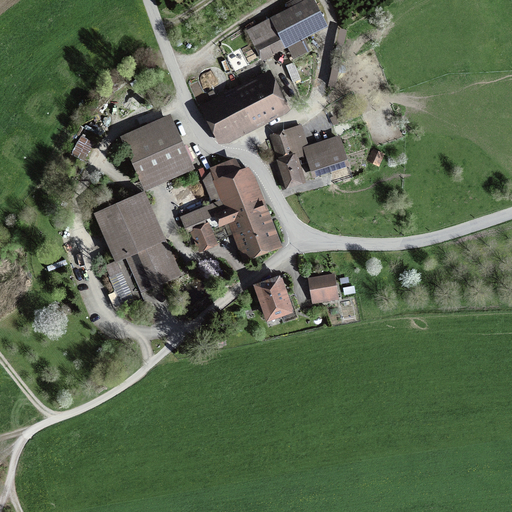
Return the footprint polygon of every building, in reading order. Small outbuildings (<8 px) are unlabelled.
[(312,0),(309,0),(250,31),(263,57),(326,25),(312,0)] [(228,54),(235,69),(248,63),(240,48),(228,54)] [(295,61),(289,63),(293,79),(299,77),(295,61)] [(341,85),(343,77),(348,78),(350,66),(333,62),(329,82),(341,85)] [(220,140),(283,107),(267,76),(246,88),(247,90),(215,106),(212,100),(203,105),(206,111),(205,112),(220,140)] [(189,162),(171,122),(125,143),(143,182),(189,162)] [(286,133),(272,137),(281,162),(278,163),(285,186),(301,180),(294,159),(306,155),(307,155),(305,148),(298,126),(285,130),(286,133)] [(338,138),(305,148),(307,155),(306,155),(312,171),(345,161),(338,138)] [(381,154),(374,151),(369,161),(377,164),(381,154)] [(219,182),(243,173),(231,162),(214,169),(203,180),(212,200),(217,198),(218,201),(190,213),(187,211),(182,213),(183,216),(181,217),(187,232),(191,230),(197,245),(199,244),(201,248),(216,241),(211,230),(223,225),(234,220),(219,182)] [(243,173),(219,182),(234,220),(248,255),(277,244),(269,222),(266,223),(245,172),(243,173)] [(158,241),(139,195),(96,213),(116,261),(127,256),(141,290),(180,274),(165,238),(158,241)] [(311,279),(315,302),(338,298),(334,275),(311,279)] [(277,279),(257,286),(268,318),(289,311),(283,292),(290,290),(285,276),(277,278),(277,279)]
